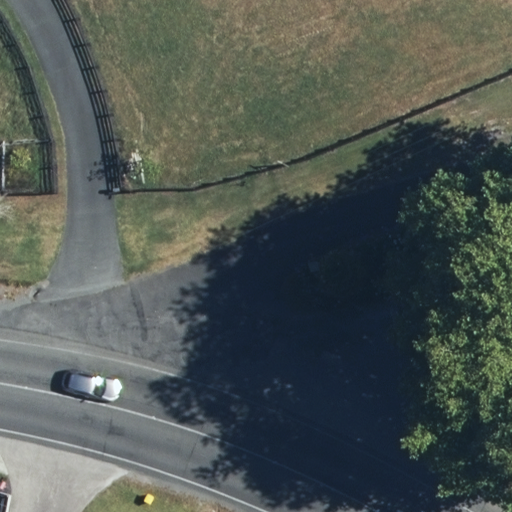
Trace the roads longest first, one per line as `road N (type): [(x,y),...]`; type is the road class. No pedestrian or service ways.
road 1 (residential): [(143,390),(180,296),(224,268),(511,159)]
road 2 (secondary): [(369,511),(143,390)]
road 3 (secondary): [(143,390),(0,371)]
